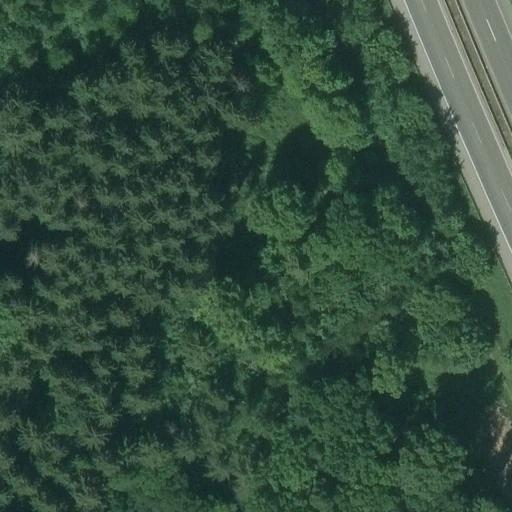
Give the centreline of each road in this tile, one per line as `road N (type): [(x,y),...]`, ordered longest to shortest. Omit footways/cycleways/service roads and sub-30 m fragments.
road 1 (track): [(511,364),(337,0)]
road 2 (motorway): [(426,0),(511,195)]
